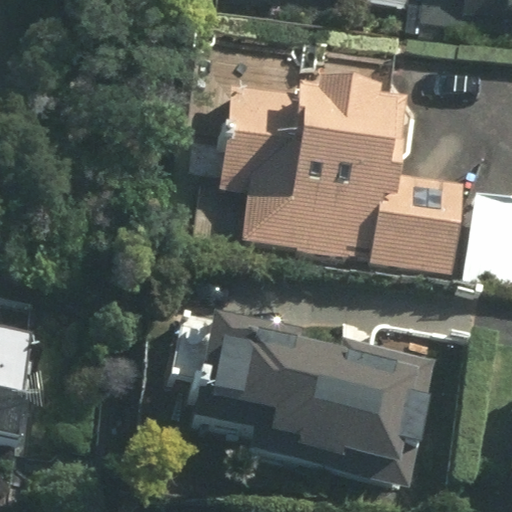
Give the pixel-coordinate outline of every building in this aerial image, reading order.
[(360,0),(360,8),(409,10),(409,0),(360,0)] [(511,0),(413,0),(412,25),(469,28),(511,30),(511,0)] [(400,106),(226,87),(214,198),(243,201),(237,261),(455,284),(464,192),(392,185),(400,106)] [(0,449),(19,451),(27,311),(0,309),(0,449)] [(431,370),(185,329),(175,390),(197,394),(191,430),(250,440),(245,468),(410,496),(431,370)]
